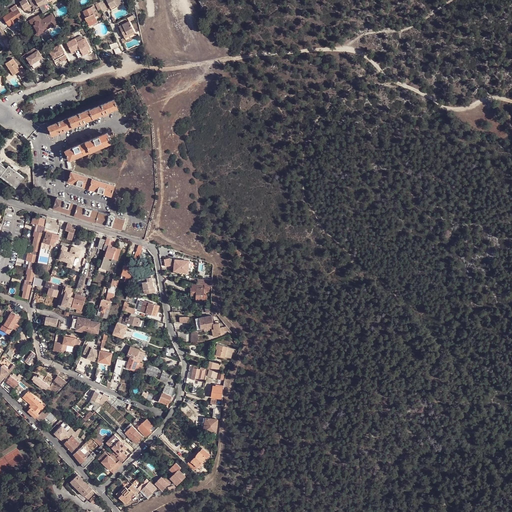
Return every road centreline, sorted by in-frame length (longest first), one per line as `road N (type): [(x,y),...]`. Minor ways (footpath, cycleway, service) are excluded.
road 1 (residential): [(99,492),(166,420),(182,391),(186,365),(155,248),(0,197)]
road 2 (track): [(131,55),(137,65),(163,67),(335,48),(361,53),(388,78),(449,110),(499,97),(511,102)]
road 3 (residential): [(0,294),(27,305),(46,360),(159,413)]
road 4 (residential): [(99,492),(0,386)]
road 5 (residential): [(0,109),(131,55)]
